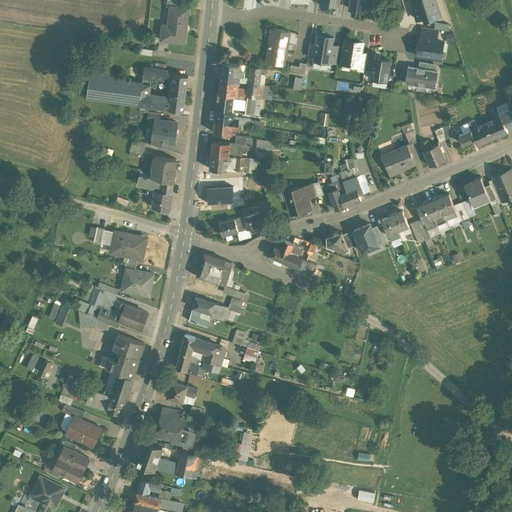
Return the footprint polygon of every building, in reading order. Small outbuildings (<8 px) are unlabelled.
[(351,0),(350,9),(366,11),(367,0),(351,0)] [(435,0),(411,0),(417,20),(425,17),(426,21),(441,16),(435,0)] [(180,7),(170,6),(167,25),(163,24),(161,36),(170,37),(169,41),(185,42),(189,8),(180,7)] [(437,27),(452,29),(453,23),(438,21),(437,27)] [(439,29),(421,26),(420,32),(428,34),(428,36),(437,37),(439,29)] [(290,31),(272,28),(269,45),(268,45),(268,46),(269,46),(266,62),(284,65),(290,31)] [(144,34),(128,31),(126,39),(142,43),(144,34)] [(428,34),(420,32),(419,38),(418,37),(415,55),(440,59),(442,49),(439,49),(440,41),(437,41),(437,37),(428,36),(428,34)] [(333,37),(317,34),(316,44),(314,56),(313,60),(329,62),(332,44),(333,37)] [(346,39),(342,63),(358,65),(359,66),(361,52),(363,42),(346,39)] [(339,45),(332,44),(329,62),(336,63),(339,45)] [(140,54),(152,56),(153,49),(141,48),(140,54)] [(376,52),(367,51),(367,53),(365,68),(372,69),(374,58),(375,58),(376,52)] [(367,53),(361,52),(359,66),(358,65),(358,69),(364,70),(365,68),(367,53)] [(375,58),(374,58),(372,69),(371,78),(387,81),(390,60),(375,58)] [(111,64),(92,61),(90,76),(109,78),(111,64)] [(437,64),(419,61),(418,67),(436,70),(437,64)] [(240,64),(222,62),(220,79),(238,81),(239,76),(242,76),(242,71),(239,71),(240,64)] [(299,67),(291,65),(290,73),(305,75),(307,63),(300,62),(299,67)] [(418,67),(408,65),(405,83),(435,88),(438,70),(436,70),(418,67)] [(260,68),(252,66),(250,82),(258,84),(260,68)] [(155,69),(144,67),(142,81),(142,83),(141,94),(147,95),(150,79),(163,81),(165,70),(155,69)] [(188,76),(173,74),(166,70),(165,70),(163,81),(172,83),(170,98),(169,108),(183,110),(188,76)] [(109,78),(90,76),(87,96),(140,104),(141,94),(142,83),(109,78)] [(295,76),(293,88),(302,90),(304,78),(295,76)] [(238,81),(220,79),(218,92),(236,95),(236,94),(238,81)] [(258,84),(250,82),(248,96),(256,97),(258,84)] [(258,84),(256,97),(262,98),(264,84),(258,84)] [(236,95),(218,92),(217,109),(233,111),(234,99),(244,100),(244,105),(246,105),(248,96),(236,94),(236,95)] [(147,95),(141,94),(140,104),(169,108),(170,98),(147,95)] [(256,97),(248,96),(246,105),(246,109),(254,110),(256,97)] [(499,113),(500,117),(501,116),(505,124),(508,123),(511,121),(511,114),(510,108),(509,108),(509,109),(499,113)] [(233,111),(217,109),(215,120),(238,124),(239,118),(233,117),(234,111),(233,111)] [(497,109),(491,112),(494,119),(500,117),(499,113),(497,109)] [(160,113),(148,112),(147,118),(155,119),(159,120),(160,113)] [(330,114),(323,113),(322,125),(328,126),(330,114)] [(494,119),(486,123),(491,138),(499,134),(500,135),(508,131),(505,126),(508,125),(508,123),(505,124),(501,116),(500,117),(494,119)] [(159,120),(155,119),(153,137),(152,137),(151,144),(162,148),(163,141),(174,143),(175,135),(176,135),(179,133),(177,129),(176,129),(177,122),(159,120)] [(238,124),(215,120),(214,132),(231,134),(232,128),(237,129),(238,124)] [(264,122),(251,120),(250,126),(263,128),(264,122)] [(474,120),(468,123),(471,130),(477,127),(474,120)] [(413,123),(403,127),(410,144),(416,142),(413,123)] [(477,127),(471,130),(474,138),(477,145),(485,142),(484,141),(491,138),(486,123),(477,127)] [(250,126),(242,124),(241,134),(244,134),(245,131),(249,132),(250,126)] [(449,125),(443,127),(445,139),(453,136),(449,125)] [(443,127),(434,130),(439,142),(445,139),(443,127)] [(471,130),(458,135),(462,144),(474,138),(471,130)] [(241,136),(237,135),(236,143),(238,143),(251,144),(251,137),(248,137),(241,136)] [(146,142),(134,138),(130,151),(142,155),(146,142)] [(257,138),(257,147),(272,149),(273,141),(257,138)] [(427,140),(420,143),(423,150),(430,147),(427,140)] [(230,143),(213,141),(211,155),(229,156),(229,152),(231,152),(232,147),(230,147),(230,143)] [(251,144),(238,143),(236,143),(230,143),(230,147),(232,147),(231,152),(229,152),(229,156),(237,157),(241,157),(242,149),(250,150),(251,145),(251,144)] [(391,154),(383,158),(390,175),(391,175),(390,174),(405,168),(405,169),(406,168),(415,164),(407,144),(390,151),(391,154)] [(423,150),(430,166),(445,159),(438,144),(430,147),(423,150)] [(229,156),(211,155),(210,169),(227,170),(227,165),(230,165),(230,162),(228,162),(229,156)] [(176,159),(155,156),(152,177),(157,179),(173,183),(176,159)] [(241,157),(237,157),(235,170),(243,171),(244,158),(241,157)] [(244,158),(243,171),(249,171),(251,158),(244,158)] [(346,163),(348,169),(350,169),(353,177),(356,176),(353,159),(353,158),(345,159),(346,163)] [(362,174),(357,159),(353,159),(356,176),(357,175),(357,176),(362,174)] [(370,171),(365,159),(357,159),(362,174),(370,171)] [(346,163),(340,165),(342,171),(348,169),(346,163)] [(342,171),(340,172),(340,173),(343,180),(353,177),(350,169),(348,169),(342,171)] [(511,195),(511,174),(510,170),(494,177),(494,178),(502,197),(496,199),(497,202),(511,195)] [(340,173),(330,177),(332,182),(329,184),(331,190),(337,188),(340,194),(347,191),(343,180),(340,173)] [(148,176),(139,174),(137,184),(146,186),(146,185),(148,176)] [(266,187),(273,185),(270,175),(263,177),(266,187)] [(353,177),(343,180),(347,191),(340,194),(339,194),(344,206),(361,200),(359,194),(363,193),(357,176),(357,175),(356,176),(353,177)] [(152,177),(148,176),(146,185),(154,187),(157,179),(152,177)] [(481,178),(465,184),(473,204),(489,198),(484,186),(481,178)] [(502,197),(494,178),(489,180),(490,184),(496,199),(502,197)] [(173,183),(157,179),(154,187),(156,187),(153,207),(170,211),(173,183)] [(313,184),(304,186),(307,198),(316,195),(313,184)] [(496,199),(490,184),(484,186),(489,198),(495,214),(501,211),(497,202),(496,199)] [(304,186),(288,191),(290,199),(287,199),(291,214),(310,208),(307,198),(304,186)] [(209,189),(209,204),(233,203),(233,188),(209,189)] [(331,190),(329,191),(336,210),(344,206),(339,194),(340,194),(337,188),(331,190)] [(449,193),(438,198),(444,213),(446,212),(455,209),(455,208),(454,205),(449,193)] [(438,198),(428,202),(434,217),(442,214),(444,213),(438,198)] [(475,214),(469,199),(462,202),(469,217),(475,214)] [(434,217),(428,202),(417,206),(422,218),(426,228),(427,229),(428,229),(437,225),(434,217)] [(462,202),(454,205),(455,208),(455,209),(457,215),(460,221),(461,220),(469,218),(469,217),(462,202)] [(455,209),(446,212),(449,218),(457,215),(455,209)] [(403,211),(392,215),(398,230),(409,225),(403,211)] [(260,212),(255,213),(258,226),(264,224),(262,218),(260,212)] [(245,216),(234,219),(238,231),(258,226),(255,213),(250,215),(245,216)] [(442,214),(434,217),(437,225),(446,221),(442,214)] [(392,215),(382,219),(385,226),(388,234),(396,230),(398,230),(392,215)] [(426,228),(422,218),(417,220),(421,230),(426,228)] [(471,223),(469,218),(461,220),(464,228),(472,225),(471,223)] [(234,219),(219,223),(223,235),(238,231),(234,219)] [(417,220),(410,223),(416,237),(423,235),(421,230),(417,220)] [(370,224),(354,230),(363,251),(379,245),(372,228),(370,224)] [(104,229),(98,228),(98,226),(97,226),(94,241),(102,242),(105,228),(104,228),(104,229)] [(372,228),(379,245),(384,242),(379,229),(378,226),(372,228)] [(388,234),(385,226),(379,229),(384,242),(391,240),(388,234)] [(431,238),(428,229),(427,229),(426,228),(421,230),(423,235),(425,240),(431,238)] [(147,239),(131,236),(131,233),(115,230),(111,246),(130,250),(129,256),(138,258),(142,259),(147,239)] [(396,230),(388,234),(391,240),(399,236),(396,230)] [(333,234),(333,235),(326,237),(327,245),(344,252),(349,250),(348,248),(343,235),(342,232),(339,233),(339,232),(337,232),(336,231),(335,232),(334,232),(333,234)] [(354,246),(348,233),(343,235),(348,248),(354,246)] [(301,246),(292,243),(284,240),(280,249),(280,250),(289,253),(290,250),(292,251),(298,253),(301,246)] [(317,244),(311,242),(308,252),(310,253),(312,254),(313,251),(315,252),(317,244)] [(289,253),(280,250),(280,249),(275,247),(271,256),(275,258),(273,260),(281,264),(282,261),(298,267),(303,258),(291,254),(289,253)] [(226,260),(204,253),(199,268),(209,271),(210,271),(211,268),(212,265),(221,268),(226,260)] [(452,256),(455,263),(462,260),(459,253),(452,256)] [(310,261),(303,258),(298,267),(306,270),(306,271),(310,261)] [(226,260),(221,268),(217,282),(225,285),(232,262),(226,260)] [(127,262),(125,261),(124,268),(126,268),(135,269),(136,264),(127,262)] [(316,264),(310,261),(306,271),(306,270),(305,272),(312,274),(316,264)] [(135,269),(126,268),(124,277),(129,278),(126,291),(145,295),(148,282),(152,283),(154,273),(135,269)] [(209,271),(199,268),(197,275),(206,279),(209,271)] [(334,291),(341,294),(344,287),(337,283),(334,291)] [(241,297),(243,293),(227,287),(226,292),(241,297)] [(110,298),(102,295),(99,302),(107,305),(110,298)] [(215,302),(196,296),(192,308),(211,313),(220,316),(223,305),(215,303),(215,302)] [(243,301),(232,297),(230,303),(241,307),(243,301)] [(111,312),(102,308),(98,317),(110,322),(118,325),(120,320),(126,304),(127,304),(116,299),(111,312)] [(70,306),(63,303),(56,322),(62,325),(70,306)] [(241,307),(230,303),(228,308),(231,310),(232,310),(244,314),(246,308),(241,307)] [(126,304),(120,320),(142,329),(148,313),(126,304)] [(102,308),(95,305),(93,308),(91,314),(97,317),(98,317),(102,308)] [(228,308),(223,305),(220,316),(228,319),(231,310),(228,308)] [(211,313),(192,308),(189,320),(207,326),(209,320),(211,313)] [(97,317),(85,312),(86,324),(86,327),(95,327),(94,325),(97,317)] [(98,317),(97,317),(94,325),(108,330),(110,322),(98,317)] [(247,332),(237,329),(235,335),(245,338),(247,332)] [(260,335),(253,333),(252,340),(259,342),(260,335)] [(144,343),(118,334),(113,348),(122,351),(140,357),(144,343)] [(195,337),(185,334),(180,352),(191,355),(193,347),(207,352),(210,342),(195,337)] [(245,338),(235,335),(232,342),(248,347),(250,340),(245,338)] [(250,341),(247,347),(263,352),(265,347),(250,341)] [(221,346),(210,342),(207,352),(223,358),(226,349),(221,346)] [(207,352),(193,347),(191,355),(190,355),(197,358),(204,360),(207,352)] [(259,351),(247,347),(244,358),(255,362),(259,351)] [(140,357),(122,351),(119,360),(110,357),(106,368),(118,372),(133,377),(140,357)] [(191,355),(180,352),(176,368),(190,372),(197,374),(199,367),(194,365),(188,364),(190,355),(191,355)] [(223,358),(207,352),(204,360),(221,366),(223,358)] [(28,368),(35,371),(40,356),(33,353),(28,368)] [(197,358),(190,355),(188,364),(194,365),(197,358)] [(34,372),(50,378),(56,361),(45,358),(42,368),(36,367),(34,372)] [(204,360),(197,358),(194,365),(199,367),(201,367),(201,369),(204,370),(205,367),(202,365),(204,360)] [(221,366),(204,360),(202,365),(205,367),(219,372),(221,366)] [(133,377),(118,372),(111,393),(125,398),(133,377)] [(234,380),(222,377),(221,383),(232,387),(234,380)] [(187,384),(171,380),(167,396),(173,398),(172,401),(177,402),(178,400),(183,401),(185,393),(187,385),(187,384)] [(77,386),(66,382),(63,388),(75,392),(77,386)] [(198,388),(187,385),(185,393),(195,397),(198,388)] [(75,392),(63,388),(61,394),(73,398),(75,392)] [(91,389),(86,403),(120,414),(125,398),(111,393),(110,396),(91,389)] [(195,397),(185,393),(183,401),(193,404),(195,397)] [(85,411),(65,403),(62,410),(75,416),(75,415),(82,418),(85,411)] [(204,410),(192,406),(190,413),(202,417),(204,410)] [(180,411),(166,407),(164,415),(178,418),(180,411)] [(82,418),(75,415),(75,416),(66,432),(92,445),(101,427),(82,418)] [(164,415),(161,426),(159,425),(157,434),(172,439),(174,439),(176,431),(180,431),(183,419),(178,418),(164,415)] [(180,431),(176,431),(174,439),(172,439),(171,442),(192,447),(195,437),(180,434),(180,431)] [(238,459),(248,461),(253,434),(244,432),(238,459)] [(76,445),(64,439),(61,444),(65,446),(66,446),(74,449),(76,445)] [(163,447),(145,442),(140,456),(158,461),(163,447)] [(74,449),(66,446),(65,446),(60,458),(83,469),(89,457),(74,449)] [(195,454),(183,452),(178,474),(189,476),(191,470),(195,454)] [(357,452),(357,460),(372,460),(373,452),(357,452)] [(203,456),(195,454),(191,470),(197,471),(199,462),(201,463),(203,456)] [(158,461),(140,456),(137,465),(154,470),(155,468),(158,461)] [(83,469),(60,458),(55,468),(54,469),(61,473),(78,481),(83,469)] [(55,468),(49,466),(47,472),(59,478),(61,473),(54,469),(55,468)] [(66,488),(40,475),(29,496),(43,502),(37,511),(51,511),(53,508),(55,509),(66,488)] [(152,481),(142,479),(140,486),(150,488),(152,481)] [(163,484),(152,481),(150,488),(161,491),(163,484)] [(150,488),(140,486),(138,492),(149,495),(150,488)] [(181,490),(171,487),(170,490),(170,493),(171,494),(180,496),(181,490)] [(161,491),(159,497),(162,498),(169,500),(171,494),(170,493),(161,491)] [(138,492),(137,492),(135,501),(136,501),(158,507),(160,507),(162,498),(159,497),(149,495),(138,492)] [(169,500),(162,498),(160,507),(165,508),(167,509),(169,500)] [(169,500),(167,509),(179,511),(181,511),(184,504),(169,500)] [(156,511),(158,507),(136,501),(133,511),(156,511)] [(34,511),(19,503),(13,511),(34,511)]
